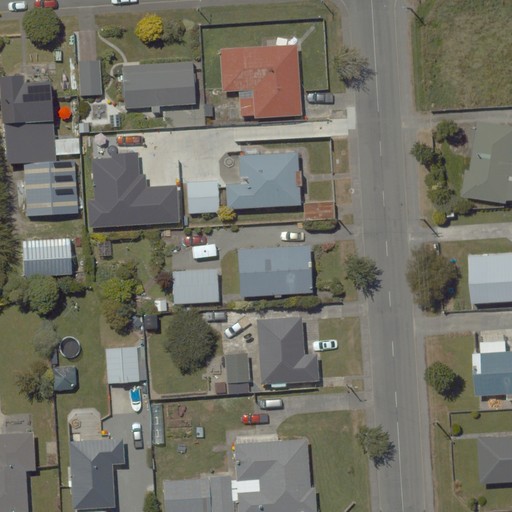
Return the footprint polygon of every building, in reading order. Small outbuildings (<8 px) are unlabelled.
[(295,45),(220,47),(222,93),(239,92),(240,116),(297,114),(295,45)] [(198,106),(196,66),(195,60),(144,63),(144,69),(124,70),(126,109),(151,108),(151,118),(168,117),(168,107),(198,106)] [(99,61),(78,61),(80,96),(100,95),(99,61)] [(11,77),(11,83),(13,124),(3,125),(5,160),(55,158),(80,157),(80,138),(54,139),(51,81),(50,64),(18,65),(19,76),(11,77)] [(511,163),(511,125),(481,123),(473,171),(464,170),(460,197),(474,199),(473,207),(489,210),(490,202),(511,204),(511,164),(511,165),(511,163)] [(298,148),(237,152),(239,184),(226,185),(228,209),(301,205),(298,148)] [(75,161),(22,164),(25,217),(78,214),(75,161)] [(218,181),(186,181),(187,213),(219,213),(218,181)] [(223,232),(153,235),(155,277),(174,276),(175,304),(215,303),(215,310),(226,310),(223,232)] [(72,240),(22,242),(24,278),(74,275),(72,240)] [(308,245),(237,248),(238,298),(309,295),(308,245)] [(511,300),(511,252),(468,255),(470,303),(511,300)] [(301,319),(256,320),(258,385),(319,383),(317,344),(302,344),(301,319)] [(106,383),(114,383),(115,412),(128,411),(127,383),(141,382),(139,347),(105,348),(106,383)] [(511,350),(473,353),(476,397),(511,394),(511,350)] [(248,383),(247,354),(223,355),(224,383),(248,383)] [(0,433),(0,511),(29,511),(29,468),(37,468),(36,433),(0,433)] [(511,437),(479,440),(483,485),(511,482),(511,437)] [(166,511),(316,511),(315,485),(307,485),(305,438),(233,441),(235,473),(165,476),(166,511)] [(113,475),(126,474),(124,439),(67,442),(71,511),(102,511),(115,511),(113,475)] [(57,479),(38,480),(39,499),(58,499),(57,479)]
